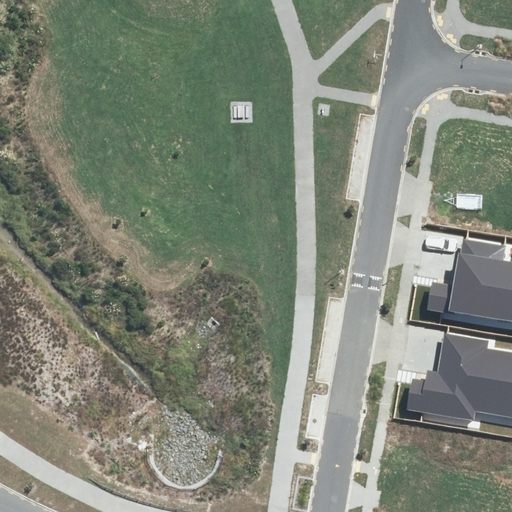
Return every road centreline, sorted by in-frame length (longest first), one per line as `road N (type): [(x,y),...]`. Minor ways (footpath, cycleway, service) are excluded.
road 1 (residential): [(324,511),(389,62)]
road 2 (residential): [(511,83),(389,62)]
